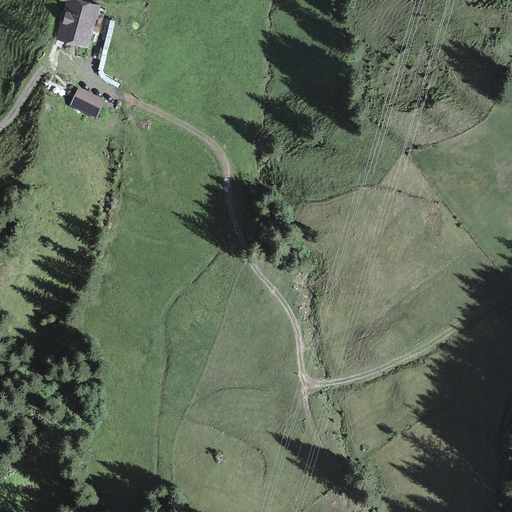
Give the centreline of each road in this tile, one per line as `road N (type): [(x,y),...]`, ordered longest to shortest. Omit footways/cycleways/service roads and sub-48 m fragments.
road 1 (track): [(511,288),(404,357),(345,380),(311,382),(295,322),(249,257),(229,204),(225,159),(210,141),(60,66),(41,72),(0,128)]
road 2 (track): [(307,379),(307,411),(348,511)]
